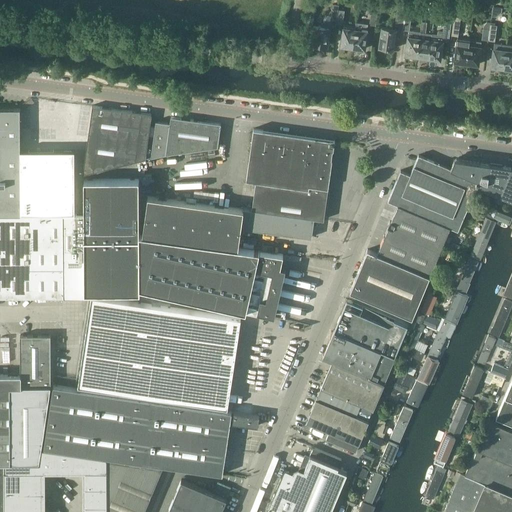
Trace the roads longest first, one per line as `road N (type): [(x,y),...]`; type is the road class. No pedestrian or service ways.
road 1 (residential): [(511,93),(0,22)]
road 2 (unclassified): [(399,136),(0,79)]
road 3 (unclassified): [(279,426),(399,136)]
road 4 (unclassified): [(355,460),(411,323)]
